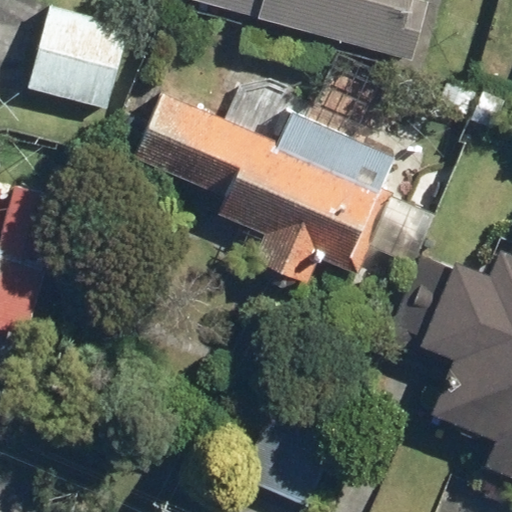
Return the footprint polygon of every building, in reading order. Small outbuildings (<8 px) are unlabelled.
[(186,0),(411,56),(424,0),(186,0)] [(126,25),(47,4),(25,84),(104,105),(126,25)] [(288,107),(274,138),(162,89),(133,154),(221,193),(214,209),(265,232),(253,257),(302,279),(313,254),(356,273),(393,192),(381,187),(395,154),(288,107)] [(62,194),(12,183),(0,231),(0,250),(47,261),(62,194)] [(419,341),(455,355),(433,410),(494,434),(482,461),(511,473),(511,250),(500,245),(489,272),(457,259),(454,266),(417,251),(381,339),(414,352),(419,341)] [(43,264),(0,253),(0,325),(27,332),(43,264)] [(342,421),(275,391),(237,473),(305,503),(342,421)]
